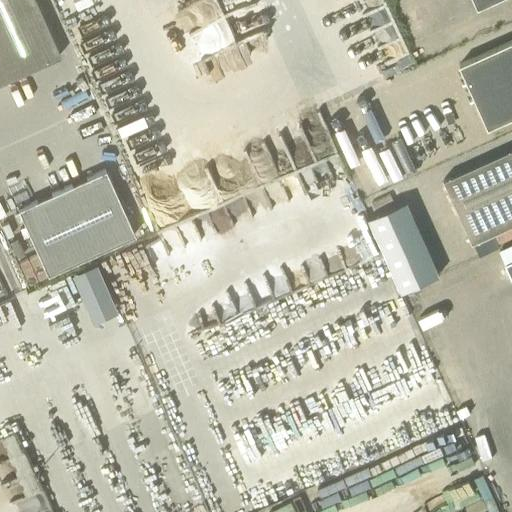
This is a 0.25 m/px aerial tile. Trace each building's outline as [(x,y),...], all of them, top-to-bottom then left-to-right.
[(0,0),(0,44),(14,76),(60,55),(35,0),(0,0)] [(475,96),(511,79),(511,40),(461,64),(475,96)] [(0,82),(14,76),(0,44),(0,82)] [(511,79),(475,96),(489,128),(511,117),(511,79)] [(511,225),(511,149),(445,180),(474,243),(511,225)] [(135,234),(106,169),(18,208),(48,274),(135,234)] [(408,201),(370,217),(404,291),(441,274),(408,201)] [(511,241),(501,246),(507,258),(511,256),(511,241)] [(96,319),(121,309),(100,261),(75,272),(96,319)]
